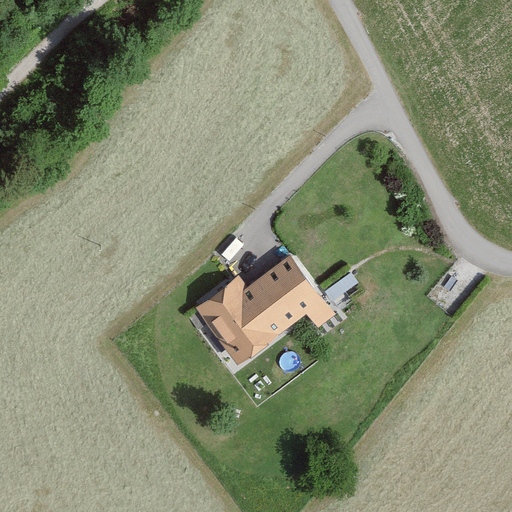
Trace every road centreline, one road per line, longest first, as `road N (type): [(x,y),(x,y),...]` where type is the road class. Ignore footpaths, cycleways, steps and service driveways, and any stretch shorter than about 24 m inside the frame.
road 1 (track): [(335,0),(473,250),(511,264)]
road 2 (track): [(393,106),(348,129),(250,230)]
road 3 (track): [(0,89),(97,0)]
